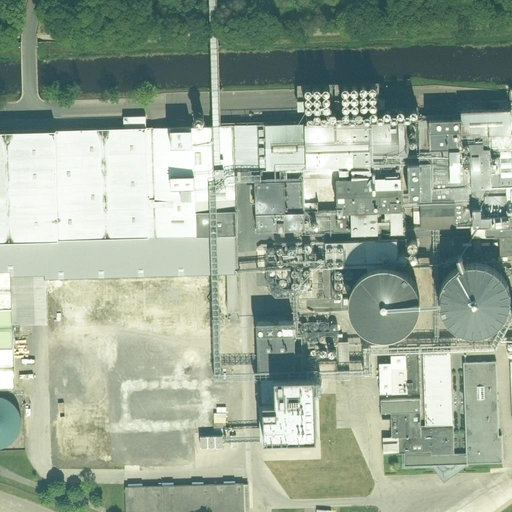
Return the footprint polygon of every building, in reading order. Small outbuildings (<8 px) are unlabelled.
[(458,231),(511,228),(511,111),(507,111),(460,112),(461,120),(451,120),(451,160),(452,166),(454,207),(457,206),(458,231)] [(0,273),(10,273),(11,324),(47,324),(47,328),(208,325),(207,271),(226,271),(237,271),(236,174),(235,127),(146,129),(145,117),(122,117),(123,131),(0,133),(0,273)] [(451,120),(235,127),(236,174),(376,171),(376,162),(451,160),(451,120)] [(410,168),(412,208),(454,207),(452,166),(410,168)] [(402,177),(311,179),(313,234),(402,230),(402,177)] [(305,183),(253,184),(253,233),(305,232),(305,183)] [(285,275),(286,273),(287,270),(286,267),(283,266),(280,265),(278,266),(276,269),(276,272),(277,274),(279,276),(282,276),(285,275)] [(499,321),(507,307),(508,297),(505,283),(498,274),(488,268),(477,265),(474,265),(460,268),(451,275),(443,287),(441,299),(442,306),(445,313),(451,322),(464,330),(475,331),(489,328),(499,321)] [(226,271),(227,315),(238,315),(237,271),(226,271)] [(411,330),(419,316),(420,306),(416,292),(409,283),(400,277),(389,274),(386,274),(372,277),(363,284),(355,296),(353,307),(354,314),(356,322),(363,331),(376,339),(387,341),(402,337),(411,330)] [(295,321),(260,323),(266,449),(314,447),(311,383),(298,384),(295,321)] [(406,354),(406,358),(392,358),(392,366),(381,366),(381,416),(392,416),(392,440),(385,440),(385,457),(405,456),(405,469),(433,468),(444,482),(469,466),(503,465),(503,438),(499,438),(497,363),(464,364),(467,456),(455,456),(452,353),(406,354)] [(16,445),(23,434),(24,427),(22,416),(16,408),(6,402),(0,400),(0,452),(9,451),(16,445)] [(222,436),(200,437),(200,450),(222,450),(222,436)] [(250,511),(250,485),(126,487),(126,511),(250,511)]
